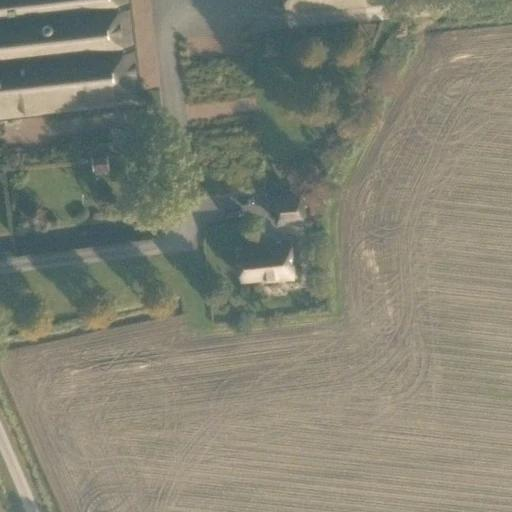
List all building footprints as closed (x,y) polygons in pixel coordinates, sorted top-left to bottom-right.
[(0,0),(0,117),(143,101),(131,0),(0,0)] [(362,0),(285,0),(286,8),(362,0)] [(109,167),(107,154),(91,156),(93,169),(109,167)] [(306,221),(303,190),(272,194),(275,225),(306,221)] [(290,243),(289,239),(258,243),(258,245),(238,248),(242,280),(261,278),(262,282),(294,278),(294,273),(295,273),(292,243),(290,243)]
